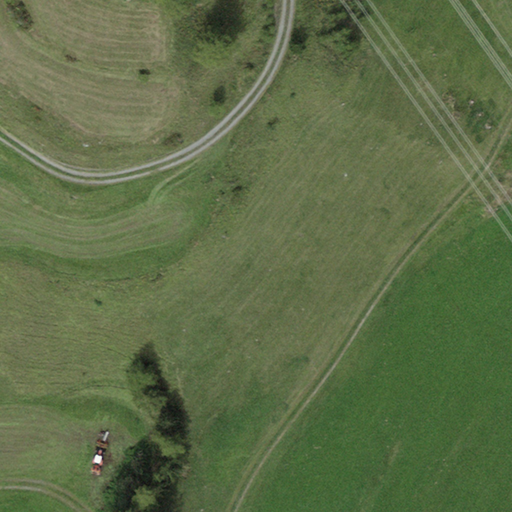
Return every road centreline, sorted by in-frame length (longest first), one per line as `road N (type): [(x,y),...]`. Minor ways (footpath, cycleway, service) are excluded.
road 1 (track): [(232,511),(385,281),(481,169),(511,112)]
road 2 (track): [(0,126),(72,171),(104,179),(175,160),(227,125),(261,84),(279,54),(288,0)]
